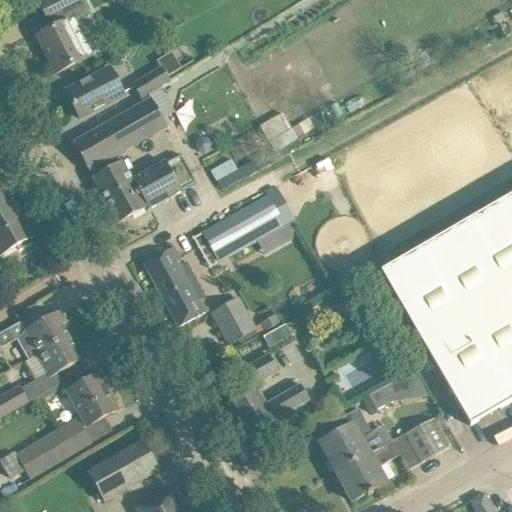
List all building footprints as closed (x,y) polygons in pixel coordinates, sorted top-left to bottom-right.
[(83,1),(82,0),(49,0),(40,5),(53,29),(37,38),(56,74),(93,54),(74,18),(66,22),(61,12),(83,1)] [(65,92),(79,119),(124,96),(110,69),(65,92)] [(134,86),(141,98),(168,82),(161,69),(134,86)] [(73,144),(89,172),(106,162),(166,128),(150,100),(73,144)] [(297,138),(291,128),(268,141),(274,151),(297,138)] [(181,157),(166,165),(164,162),(132,180),(122,163),(92,179),(117,225),(146,209),(147,210),(181,192),(195,184),(181,157)] [(21,250),(35,242),(0,180),(0,257),(19,246),(21,250)] [(511,402),(511,196),(381,273),(470,427),(511,402)] [(202,233),(193,239),(209,268),(219,263),(283,227),(267,197),(202,233)] [(162,256),(145,265),(179,327),(196,318),(208,312),(201,300),(204,298),(186,263),(182,265),(173,249),(162,256)] [(213,314),(230,345),(252,332),(246,320),(240,324),(230,305),(213,314)] [(16,339),(28,360),(37,355),(68,338),(61,326),(66,323),(59,312),(25,331),(20,323),(8,330),(0,334),(0,353),(2,352),(0,348),(16,339)] [(285,325),(263,337),(269,348),(291,336),(285,325)] [(29,402),(61,383),(56,375),(86,358),(81,349),(76,351),(68,338),(37,355),(28,360),(25,362),(36,380),(20,390),(18,388),(0,398),(0,416),(29,401),(29,402)] [(279,371),(268,354),(245,368),(256,385),(279,371)] [(421,386),(413,372),(370,397),(378,411),(421,386)] [(68,392),(88,428),(116,412),(96,377),(68,392)] [(63,388),(61,383),(29,402),(31,406),(63,388)] [(275,422),(310,402),(300,385),(265,405),(256,390),(228,406),(247,439),(275,423),(275,422)] [(320,444),(336,473),(369,455),(361,439),(371,433),(358,410),(333,423),(339,434),(320,444)] [(16,456),(24,471),(30,481),(74,455),(92,444),(91,443),(83,430),(77,420),(60,430),(16,456)] [(369,455),(336,473),(352,502),(366,495),(367,497),(373,494),(372,492),(386,484),(377,468),(399,456),(408,472),(449,449),(433,420),(406,435),(405,435),(369,455)] [(86,473),(103,502),(159,471),(142,441),(86,473)] [(135,509),(136,511),(181,511),(170,491),(152,501),(135,509)] [(494,511),(484,493),(469,501),(474,511),(494,511)]
